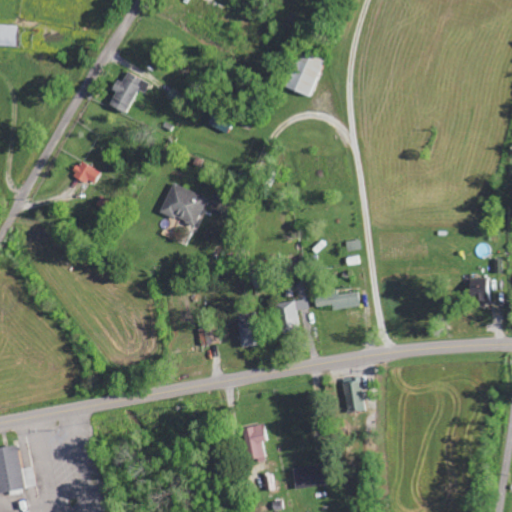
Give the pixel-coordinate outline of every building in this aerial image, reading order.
[(0,46),(16,47),(17,25),(0,24),(0,46)] [(325,61),(303,51),(287,87),(308,97),(325,61)] [(139,90),(146,93),(151,83),(126,71),(117,91),(110,105),(128,114),(139,90)] [(207,124),(227,134),(233,122),(213,112),(207,124)] [(95,186),(101,171),(79,162),(73,176),(95,186)] [(208,198),(174,183),(161,212),(195,227),(208,198)] [(491,303),(490,279),(471,280),(471,303),(491,303)] [(315,297),(316,307),(333,305),(334,310),(360,307),(359,292),(315,297)] [(276,305),(282,332),(300,329),(297,311),(310,309),(308,299),(276,305)] [(239,314),(240,347),(259,346),(257,313),(239,314)] [(208,328),(206,342),(219,344),(221,329),(208,328)] [(347,413),(366,411),(362,377),(344,379),(347,413)] [(267,457),(263,442),(269,441),(264,424),(245,429),(253,461),(267,457)] [(0,492),(35,487),(32,467),(20,469),(17,445),(0,447),(0,492)] [(326,486),(325,466),(295,468),(296,488),(326,486)]
